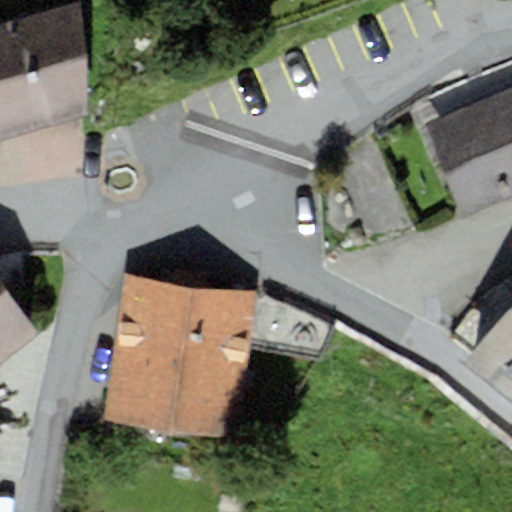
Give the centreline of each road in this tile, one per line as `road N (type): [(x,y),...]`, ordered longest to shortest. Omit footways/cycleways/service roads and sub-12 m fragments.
road 1 (residential): [(511,407),(245,222),(219,174)]
road 2 (residential): [(511,22),(219,174)]
road 3 (residential): [(104,234),(71,311),(35,511)]
road 4 (residential): [(219,174),(104,234)]
